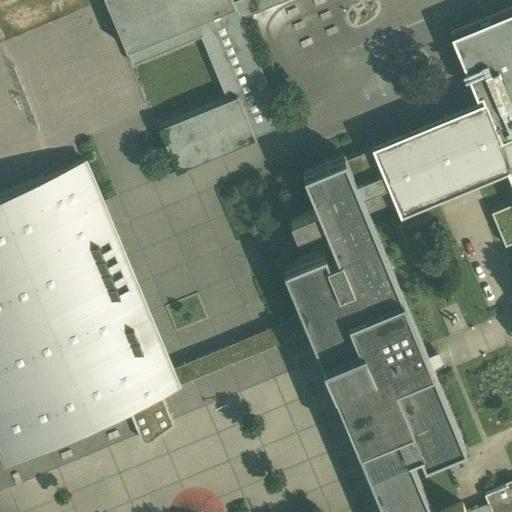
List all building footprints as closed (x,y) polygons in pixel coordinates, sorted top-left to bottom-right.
[(232,0),(105,0),(126,48),(233,3),(234,3),(233,0),(232,0)] [(232,0),(233,0),(234,3),(233,3),(239,18),(282,0),(232,0)] [(233,3),(126,48),(132,62),(201,34),(227,97),(236,93),(254,134),(283,122),(239,18),(233,3)] [(511,7),(451,32),(476,92),(480,90),(483,97),(500,137),(511,131),(511,7)] [(227,97),(158,125),(176,169),(255,137),(254,134),(236,93),(227,97)] [(430,119),(374,142),(375,145),(397,197),(401,209),(457,186),(506,166),(495,139),(500,137),(483,97),(430,119)] [(511,131),(500,137),(495,139),(506,166),(511,179),(511,201),(490,211),(505,245),(511,241),(511,131)] [(375,145),(345,157),(366,209),(397,197),(375,145)] [(345,157),(343,154),(304,170),(319,205),(290,217),(296,231),(324,219),(338,253),(327,258),(323,248),(283,265),(385,511),(465,511),(466,511),(462,503),(441,511),(432,511),(408,454),(420,449),(424,458),(463,442),(366,209),(345,157)] [(33,180),(0,193),(0,431),(4,440),(10,454),(127,406),(160,392),(96,237),(95,237),(85,211),(102,204),(83,159),(33,180)] [(298,315),(167,369),(174,385),(305,331),(298,315)] [(160,392),(127,406),(141,440),(143,442),(145,442),(147,443),(149,442),(174,424),(160,392)] [(511,511),(511,482),(485,494),(488,502),(492,511),(511,511)] [(465,511),(492,511),(488,502),(466,511),(465,511)]
